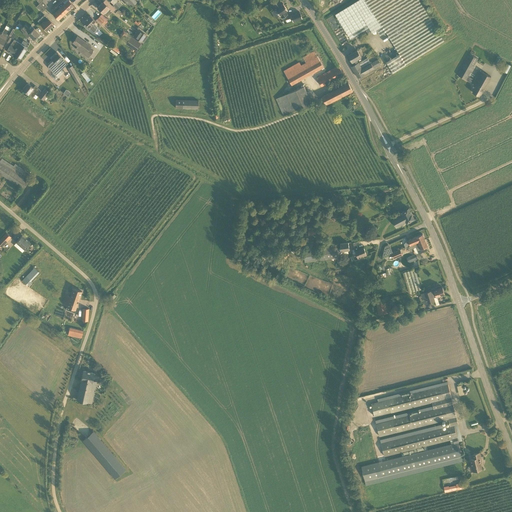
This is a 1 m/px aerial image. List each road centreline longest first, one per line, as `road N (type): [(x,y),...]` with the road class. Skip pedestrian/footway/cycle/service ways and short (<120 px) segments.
road 1 (unclassified): [(55,443),(96,294),(0,203)]
road 2 (secondary): [(387,145),(302,0)]
road 3 (secondary): [(511,446),(462,303)]
road 4 (secondary): [(462,303),(401,171)]
